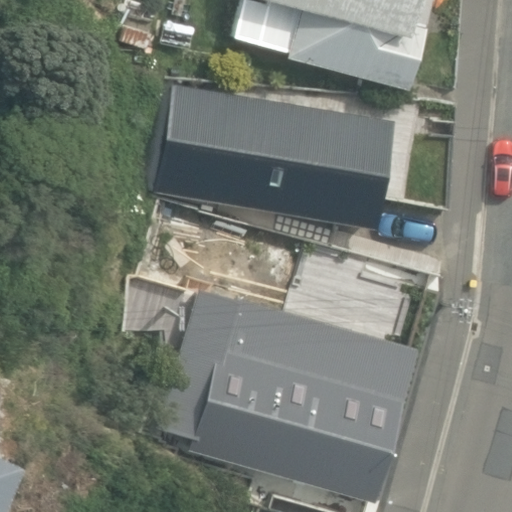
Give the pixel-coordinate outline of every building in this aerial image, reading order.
[(239,0),(230,34),(402,83),(425,0),(239,0)] [(334,216),(349,131),(246,113),(247,107),(172,93),(162,149),(208,157),(205,173),(234,179),(231,198),(334,216)] [(445,146),(451,107),(391,97),(385,136),(445,146)] [(325,258),(359,265),(365,240),(331,232),(325,258)] [(284,297),(364,321),(376,280),(296,256),(284,297)] [(193,436),(189,448),(302,479),(298,496),(324,503),(328,490),(364,500),(406,347),(243,302),(240,313),(188,299),(153,426),(193,436)] [(0,494),(14,464),(0,457),(0,494)]
